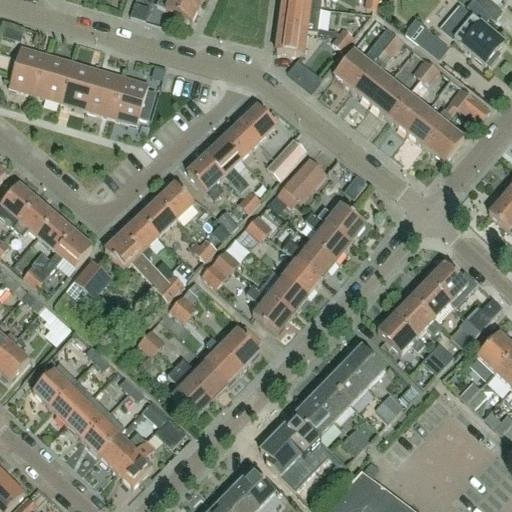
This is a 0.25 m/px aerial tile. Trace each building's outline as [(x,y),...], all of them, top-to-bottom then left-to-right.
[(159,0),(155,9),(177,20),(175,23),(184,28),(186,24),(190,26),(200,5),(189,0),(159,0)] [(282,0),(281,9),(318,14),(319,0),(282,0)] [(364,0),(362,13),(372,14),(375,14),(377,0),(364,0)] [(492,25),(500,15),(483,0),(473,0),(470,5),(492,25)] [(511,0),(501,0),(501,1),(511,11),(511,0)] [(281,9),(278,33),(303,36),(314,38),(318,14),(281,9)] [(221,35),(247,41),(250,24),(224,19),(221,35)] [(470,22),(452,44),(459,50),(482,70),(486,65),(489,67),(497,58),(494,56),(501,48),(478,28),(470,22)] [(360,63),(351,56),(331,80),(350,95),(392,42),(385,36),(386,35),(381,31),(371,44),(372,48),(360,63)] [(303,36),(278,33),(275,56),(300,60),(303,36)] [(340,56),(351,42),(339,34),(329,47),(340,56)] [(427,36),(416,49),(437,66),(448,53),(427,36)] [(392,42),(350,95),(368,109),(387,85),(378,77),(400,48),(392,42)] [(32,99),(44,58),(18,51),(6,92),(32,99)] [(44,58),(32,99),(57,107),(69,66),(44,58)] [(423,62),(410,78),(417,84),(430,67),(423,62)] [(69,66),(57,107),(82,114),(94,73),(69,66)] [(405,99),(386,123),(404,137),(423,113),(414,106),(439,74),(430,67),(417,84),(405,99)] [(120,81),(94,73),(82,114),(108,122),(120,81)] [(120,81),(108,122),(134,129),(136,122),(146,125),(154,96),(144,93),(146,88),(120,81)] [(387,85),(368,109),(386,123),(405,99),(387,85)] [(466,100),(459,95),(448,109),(454,114),(466,100)] [(466,100),(454,114),(462,121),(465,116),(478,127),(488,115),(472,102),(470,104),(466,100)] [(238,129),(256,148),(274,132),(256,113),(238,129)] [(423,113),(404,138),(422,152),(443,128),(450,120),(442,113),(435,122),(423,113)] [(450,120),(443,128),(422,152),(442,168),(461,143),(444,129),(450,120)] [(256,148),(238,129),(221,145),(239,164),(256,148)] [(284,178),(290,171),(304,156),(291,144),(272,165),(284,178)] [(239,164),(221,145),(203,161),(221,181),(238,199),(248,189),(231,171),(239,164)] [(221,181),(203,161),(185,178),(203,197),(204,196),(211,205),(221,195),(213,187),(221,181)] [(308,164),(281,193),(295,206),(322,178),(308,164)] [(284,178),(272,165),(264,173),(278,185),(284,178)] [(511,186),(502,198),(511,205),(511,186)] [(173,189),(155,206),(173,225),(183,215),(186,219),(192,213),(189,210),(191,208),(189,206),(173,189)] [(16,226),(33,205),(15,190),(0,206),(0,223),(10,232),(16,226)] [(295,206),(281,193),(275,200),(289,213),(295,206)] [(246,196),(241,202),(251,213),(257,206),(246,196)] [(511,205),(502,198),(486,217),(511,240),(511,205)] [(251,213),(241,202),(235,209),(246,219),(251,213)] [(35,241),(52,221),(33,205),(16,226),(10,232),(21,241),(27,234),(35,241)] [(155,206),(138,222),(156,241),(173,225),(155,206)] [(310,216),(309,217),(324,228),(348,248),(363,229),(339,209),(331,219),(323,213),(316,221),(310,216)] [(229,237),(237,229),(224,215),(215,223),(219,226),(229,237)] [(324,228),(309,217),(302,226),(317,237),(309,246),(333,266),(348,248),(324,228)] [(270,233),(256,221),(256,220),(250,227),(261,237),(264,240),(270,233)] [(52,221),(35,241),(53,257),(70,236),(52,221)] [(138,222),(121,238),(139,257),(143,262),(146,265),(149,255),(145,251),(156,241),(138,222)] [(219,226),(210,234),(220,245),(229,237),(219,226)] [(250,227),(244,233),(258,246),(264,240),(261,237),(250,227)] [(415,244),(438,235),(435,227),(412,235),(415,244)] [(53,257),(37,275),(44,281),(45,282),(61,263),(72,272),(89,252),(70,236),(53,257)] [(143,262),(121,238),(103,254),(121,273),(128,267),(165,306),(174,296),(163,284),(160,281),(160,280),(147,266),(143,262)] [(199,239),(193,246),(207,261),(214,253),(199,239)] [(309,246),(301,256),(288,245),(280,253),(294,264),(319,284),(333,266),(309,246)] [(207,261),(193,246),(187,253),(201,266),(207,261)] [(238,268),(224,254),(217,262),(232,274),(238,268)] [(217,262),(211,268),(198,281),(212,294),(224,281),(225,281),(232,274),(217,262)] [(319,284),(294,264),(280,283),(304,302),(319,284)] [(89,265),(71,286),(81,295),(99,273),(89,265)] [(180,266),(173,274),(179,281),(183,285),(191,277),(180,266)] [(442,268),(424,286),(448,309),(453,313),(470,295),(465,291),(457,283),(442,268)] [(27,287),(37,275),(30,270),(20,281),(27,287)] [(37,275),(27,287),(34,293),(44,281),(37,275)] [(169,278),(163,284),(174,296),(181,289),(169,278)] [(462,278),(457,283),(465,291),(470,295),(475,290),(462,278)] [(7,281),(2,287),(11,295),(17,289),(7,281)] [(280,283),(265,301),(290,320),(304,302),(280,283)] [(424,286),(408,303),(432,326),(448,309),(424,286)] [(181,300),(175,307),(188,321),(195,313),(189,308),(201,295),(193,287),(180,300),(181,300)] [(290,320),(257,294),(251,289),(244,298),(258,310),(251,318),(276,338),(290,320)] [(42,311),(32,303),(27,309),(37,317),(42,311)] [(408,303),(391,320),(415,343),(425,333),(432,340),(439,333),(432,326),(408,303)] [(477,337),(495,319),(481,305),(463,323),(477,337)] [(175,307),(168,314),(182,327),(188,321),(175,307)] [(51,319),(42,311),(37,317),(51,330),(46,335),(47,336),(43,341),(54,350),(68,334),(51,319)] [(391,320),(375,336),(399,360),(408,350),(416,357),(423,350),(415,343),(391,320)] [(463,323),(456,330),(470,344),(477,337),(463,323)] [(219,351),(242,373),(258,356),(236,334),(219,351)] [(149,335),(143,341),(156,355),(163,348),(149,335)] [(0,340),(0,359),(14,343),(6,336),(1,342),(0,340)] [(492,379),(511,357),(511,352),(497,338),(474,362),(492,379)] [(143,341),(136,349),(150,362),(156,355),(143,341)] [(22,350),(14,343),(0,359),(0,380),(8,387),(27,364),(17,356),(22,350)] [(444,370),(450,364),(437,350),(430,357),(444,370)] [(242,373),(219,351),(203,367),(225,390),(242,373)] [(89,352),(83,358),(92,367),(98,360),(89,353),(89,352)] [(343,370),(366,393),(383,375),(360,353),(343,370)] [(444,370),(430,357),(416,371),(413,367),(403,377),(421,394),(444,370)] [(511,357),(492,379),(509,395),(511,392),(511,357)] [(98,360),(92,367),(102,375),(107,369),(98,360)] [(181,364),(174,371),(209,406),(225,390),(203,367),(194,376),(181,364)] [(57,369),(51,375),(30,396),(47,413),(74,386),(57,369)] [(326,387),(349,410),(366,393),(343,370),(326,387)] [(209,406),(174,371),(166,380),(178,392),(170,401),(192,423),(209,406)] [(123,383),(117,389),(127,398),(132,392),(123,383)] [(74,386),(47,413),(63,428),(90,401),(74,386)] [(470,386),(457,400),(457,401),(465,408),(478,394),(470,386)] [(309,405),(332,427),(349,410),(326,387),(309,405)] [(132,392),(127,398),(136,406),(141,401),(132,392)] [(485,400),(478,394),(465,408),(471,415),(485,400)] [(394,420),(400,413),(387,399),(380,407),(394,420)] [(106,417),(90,401),(63,428),(79,444),(106,417)] [(425,427),(437,417),(425,402),(413,411),(425,427)] [(332,427),(309,405),(292,422),(315,445),(332,427)] [(394,420),(380,407),(372,414),(386,428),(394,420)] [(166,423),(149,408),(140,418),(157,433),(166,423)] [(106,417),(79,444),(96,461),(117,440),(123,434),(106,417)] [(499,441),(511,426),(511,425),(505,419),(491,433),(499,441)] [(276,438),(313,475),(325,463),(333,471),(330,474),(336,480),(344,472),(315,445),(292,422),(292,421),(276,438)] [(166,423),(157,433),(152,438),(169,454),(184,439),(166,423)] [(511,440),(511,426),(499,441),(506,447),(511,440)] [(354,433),(346,441),(360,454),(367,447),(354,433)] [(117,440),(96,461),(114,478),(145,446),(145,445),(143,447),(135,438),(125,448),(117,440)] [(293,495),(313,475),(276,438),(258,455),(268,465),(265,468),(293,495)] [(360,454),(346,441),(339,448),(353,462),(360,454)] [(145,446),(114,478),(130,493),(150,473),(142,465),(153,454),(145,446)] [(233,493),(252,511),(260,511),(274,499),(250,476),(233,493)] [(404,511),(360,478),(343,494),(326,511),(404,511)] [(0,487),(0,511),(8,511),(21,499),(5,482),(0,487)] [(321,483),(314,490),(320,496),(327,488),(321,483)] [(252,511),(233,493),(216,510),(217,511),(252,511)] [(34,511),(26,503),(17,511),(34,511)]
